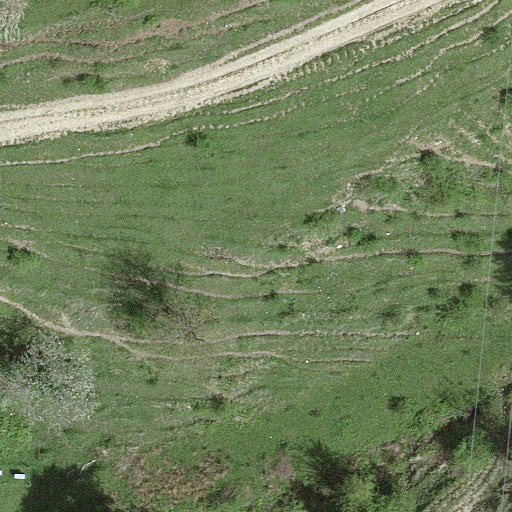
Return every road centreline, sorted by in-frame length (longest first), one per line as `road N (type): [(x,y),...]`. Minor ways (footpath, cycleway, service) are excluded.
road 1 (track): [(0,304),(161,340),(511,334)]
road 2 (track): [(0,124),(185,97),(421,0)]
